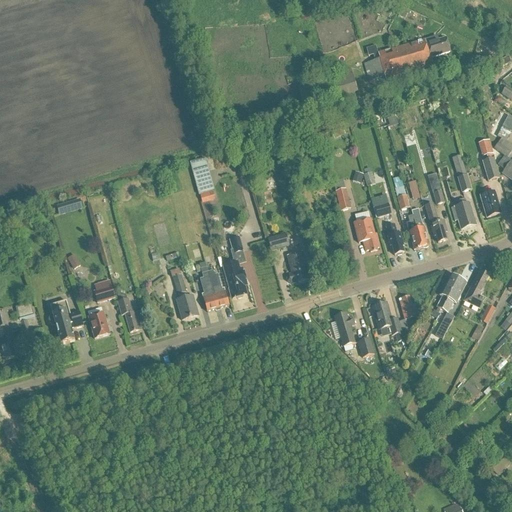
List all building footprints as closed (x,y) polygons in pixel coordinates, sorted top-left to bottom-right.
[(308,24),(312,14),(305,10),(300,21),(308,24)] [(436,73),(436,72),(432,60),(451,55),(447,41),(428,46),(427,42),(380,55),(382,61),(366,66),(371,83),(387,78),(389,86),(436,73)] [(307,114),(361,98),(354,74),(300,89),(307,114)] [(501,97),(511,103),(511,102),(511,92),(506,89),(501,97)] [(511,120),(508,119),(500,114),(492,130),(500,134),(497,139),(506,144),(511,134),(511,120)] [(334,141),(345,136),(343,130),(331,134),(334,141)] [(511,192),(511,163),(507,160),(511,155),(498,146),(495,151),(505,158),(498,167),(505,172),(502,176),(511,183),(511,189),(511,191),(511,192)] [(482,164),(488,184),(500,181),(494,160),(482,164)] [(421,182),(426,181),(429,180),(427,171),(425,171),(423,165),(417,166),(421,182)] [(364,177),(367,188),(375,186),(372,174),(364,177)] [(457,180),(462,195),(472,192),(467,177),(457,180)] [(409,186),(410,192),(417,190),(415,184),(409,186)] [(433,196),(437,207),(445,205),(442,193),(441,194),(438,185),(431,187),(434,196),(433,196)] [(351,211),(346,191),(335,194),(340,214),(351,211)] [(202,205),(215,202),(213,194),(200,197),(202,205)] [(397,201),(401,213),(410,210),(407,198),(406,198),(405,194),(397,196),(398,200),(397,201)] [(486,220),(501,216),(495,194),(480,198),(486,220)] [(476,228),(469,205),(466,206),(465,201),(458,203),(460,208),(451,211),(455,224),(458,223),(461,232),(476,228)] [(68,205),(56,208),(59,218),(71,214),(68,205)] [(389,206),(375,210),(378,221),(391,217),(389,206)] [(425,208),(434,240),(436,239),(438,245),(447,243),(444,233),(446,232),(444,224),(438,225),(432,206),(425,208)] [(430,249),(425,230),(423,230),(418,212),(412,213),(413,218),(423,250),(426,250),(428,249),(430,249)] [(420,251),(423,250),(413,218),(408,219),(409,224),(408,225),(410,234),(409,234),(414,253),(416,252),(418,252),(420,251)] [(378,250),(380,250),(377,236),(375,236),(372,221),(354,225),(359,245),(363,244),(366,253),(369,252),(370,255),(378,253),(378,250)] [(402,256),(404,255),(401,245),(403,245),(400,236),(397,237),(394,227),(386,230),(389,239),(388,239),(390,249),(392,248),(395,258),(397,257),(398,258),(401,257),(402,256)] [(271,253),(289,248),(286,236),(267,241),(271,253)] [(240,241),(229,243),(233,257),(244,254),(240,241)] [(289,258),(294,276),(291,277),(289,280),(290,284),(293,286),(298,285),(312,282),(308,269),(305,255),(304,254),(289,258)] [(166,259),(168,263),(179,259),(178,255),(166,259)] [(81,267),(74,257),(68,261),(74,271),(81,267)] [(239,265),(224,269),(233,302),(237,301),(239,302),(243,301),(244,299),(248,298),(245,288),(248,288),(243,272),(241,272),(239,265)] [(213,273),(209,274),(219,311),(229,309),(224,290),(222,291),(218,276),(214,277),(213,273)] [(203,280),(200,281),(201,284),(203,291),(204,296),(203,296),(208,314),(219,311),(209,274),(208,274),(202,276),(203,280)] [(480,298),(485,289),(484,288),(489,278),(487,278),(487,276),(485,275),(482,275),(480,274),(477,281),(476,281),(463,303),(479,312),(485,301),(480,298)] [(189,300),(188,294),(183,276),(181,276),(174,278),(174,279),(180,302),(178,303),(183,323),(200,319),(194,299),(189,300)] [(458,281),(450,277),(444,289),(443,290),(442,292),(442,293),(439,298),(442,299),(437,310),(442,313),(458,281)] [(466,286),(458,281),(442,313),(447,316),(453,305),(456,306),(458,302),(459,302),(461,299),(460,298),(466,286)] [(99,305),(115,301),(112,289),(95,294),(99,305)] [(128,302),(127,297),(118,299),(123,318),(126,318),(131,336),(143,333),(137,314),(134,315),(133,311),(132,311),(129,302),(128,302)] [(409,299),(401,301),(402,303),(399,304),(404,322),(399,324),(401,332),(412,329),(410,321),(418,319),(415,307),(412,307),(409,299)] [(59,314),(52,316),(52,317),(50,319),(49,321),(49,324),(50,326),(53,328),(55,328),(61,347),(74,343),(71,332),(83,329),(79,314),(70,316),(67,304),(56,306),(59,314)] [(24,338),(31,336),(37,335),(37,332),(38,332),(31,305),(16,309),(19,321),(10,324),(7,312),(0,313),(0,330),(4,329),(7,340),(0,342),(0,345),(4,363),(20,358),(13,335),(22,332),(24,338)] [(387,305),(373,309),(379,332),(389,330),(392,339),(395,338),(397,345),(404,343),(402,336),(398,321),(392,323),(387,305)] [(487,326),(495,311),(488,308),(480,323),(487,326)] [(111,337),(105,315),(89,319),(96,341),(111,337)] [(350,329),(355,328),(353,321),(348,323),(346,316),(335,320),(343,349),(355,346),(350,329)] [(511,337),(511,336),(509,333),(505,337),(506,338),(497,347),(499,349),(508,340),(509,341),(511,337)] [(375,357),(371,342),(359,345),(364,361),(375,357)] [(427,429),(433,419),(426,414),(420,425),(427,429)]
